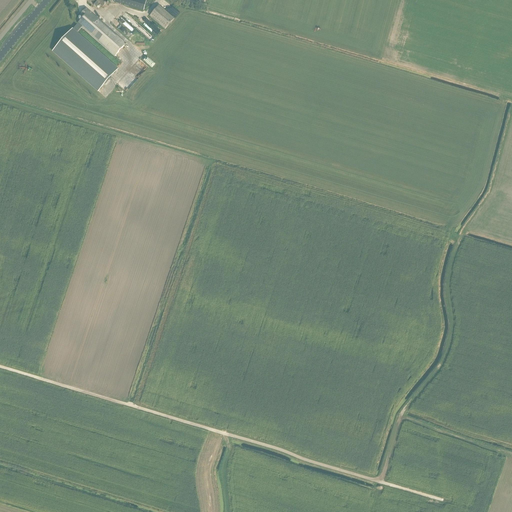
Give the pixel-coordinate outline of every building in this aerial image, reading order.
[(102,8),(108,2),(105,0),(85,0),(96,9),(99,5),(102,8)] [(146,0),(115,0),(114,3),(143,12),(146,0)] [(174,18),(178,13),(168,3),(163,8),(174,18)] [(165,29),(174,19),(159,6),(150,16),(165,29)] [(126,43),(89,11),(53,52),(98,92),(119,69),(77,33),(82,28),(114,56),(126,43)] [(124,13),(122,16),(132,25),(135,23),(124,13)] [(111,17),(108,20),(127,37),(130,34),(122,27),(111,17)] [(144,28),(157,39),(162,32),(150,21),(144,28)] [(142,37),(144,38),(148,33),(140,27),(132,38),(138,42),(142,37)]
